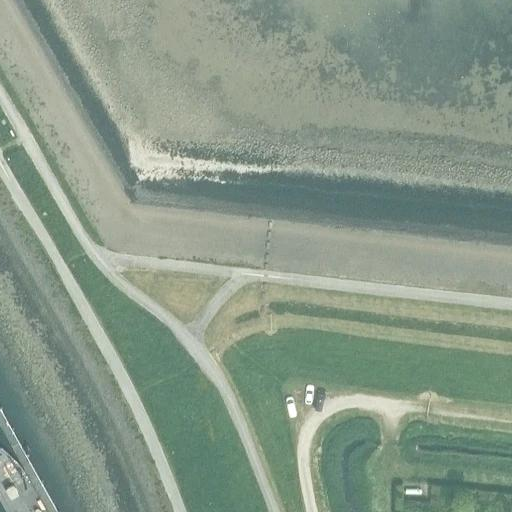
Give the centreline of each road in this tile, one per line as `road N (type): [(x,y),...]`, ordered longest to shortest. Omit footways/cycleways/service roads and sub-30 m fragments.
road 1 (unclassified): [(274,511),(212,370),(172,322),(95,257),(0,89)]
road 2 (track): [(312,511),(304,447),(320,415),(347,400),(368,402),(387,421),(389,441)]
